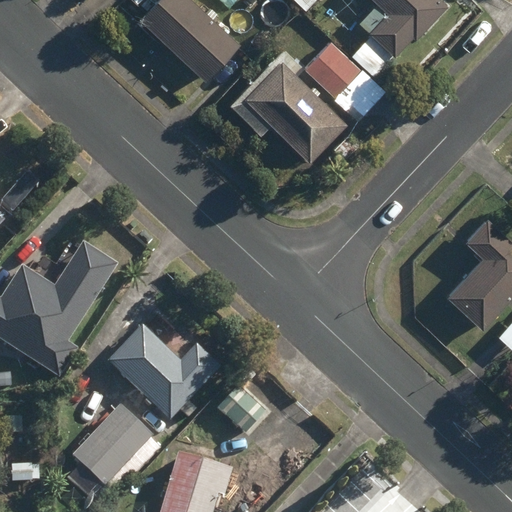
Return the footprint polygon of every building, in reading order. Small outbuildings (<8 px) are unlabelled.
[(159,0),(140,21),(206,81),(240,45),(212,20),(217,15),(211,10),(207,14),(191,0),(159,0)] [(372,35),(396,58),(414,38),(417,41),(448,7),(440,0),(374,0),(391,15),(372,35)] [(335,99),(359,122),(386,93),(332,44),(306,72),(335,99)] [(272,124),(312,163),(347,125),(295,75),(301,68),(284,51),(231,107),(261,136),(272,124)] [(356,130),(364,138),(378,124),(370,116),(356,130)] [(334,151),(343,161),(358,146),(349,137),(334,151)] [(447,298),(484,332),(511,301),(511,241),(488,220),(466,244),(483,260),(447,298)] [(0,307),(0,312),(64,354),(104,293),(68,270),(55,291),(23,270),(0,307)] [(511,324),(499,339),(511,350),(511,324)] [(160,428),(173,439),(184,428),(175,420),(222,371),(197,347),(181,365),(144,329),(109,366),(167,421),(160,428)] [(0,376),(0,388),(12,388),(12,377),(0,376)] [(219,410),(247,437),(267,416),(239,389),(219,410)] [(95,441),(131,475),(166,438),(130,405),(95,441)] [(162,511),(214,511),(219,498),(225,500),(233,473),(179,456),(162,511)]
